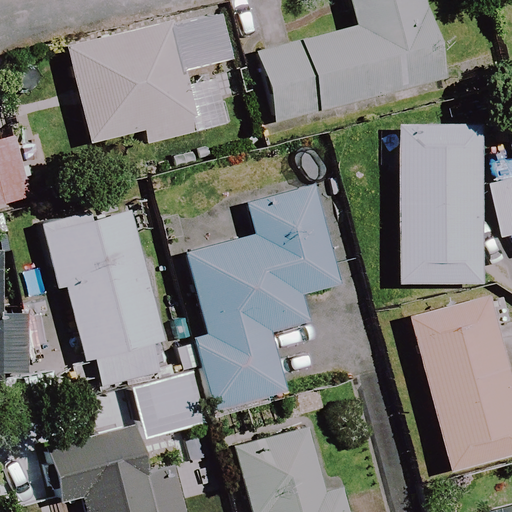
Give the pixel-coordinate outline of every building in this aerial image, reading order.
[(334,0),(343,31),(247,58),(265,124),(436,77),(425,34),(415,0),(334,0)] [(80,148),(134,135),(138,152),(219,133),(207,80),(176,87),(162,29),(58,54),(80,148)] [(473,126),(385,125),(382,286),(471,287),(473,126)] [(13,141),(0,143),(0,207),(24,204),(13,141)] [(176,261),(200,341),(183,346),(205,420),(280,398),(262,336),(303,323),(295,296),(337,283),(309,191),(239,212),(247,240),(176,261)] [(120,203),(39,224),(76,366),(157,345),(120,203)] [(511,456),(511,437),(476,300),(400,320),(440,475),(511,456)] [(182,378),(120,394),(134,447),(195,431),(182,378)] [(77,511),(180,511),(170,470),(134,479),(118,415),(32,437),(50,507),(75,501),(77,511)] [(323,487),(306,421),(222,444),(240,511),(347,511),(339,482),(323,487)]
